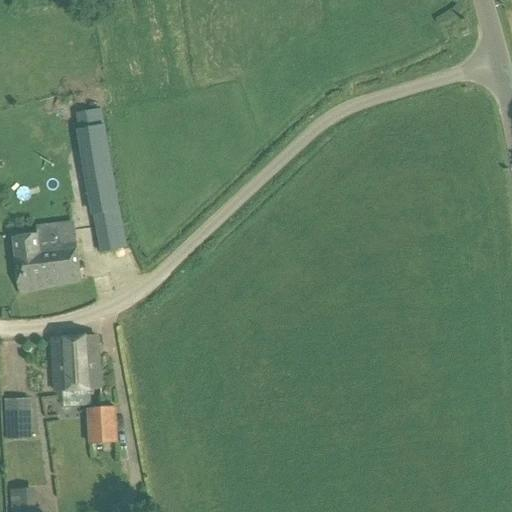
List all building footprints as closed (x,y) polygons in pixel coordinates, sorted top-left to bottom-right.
[(75,116),(101,252),(127,247),(102,111),(75,116)] [(74,175),(55,179),(66,234),(84,230),(74,175)] [(13,239),(21,293),(81,282),(75,239),(39,243),(38,236),(13,239)] [(53,340),(56,391),(102,388),(99,337),(53,340)] [(87,410),(89,444),(117,442),(115,409),(87,410)]
